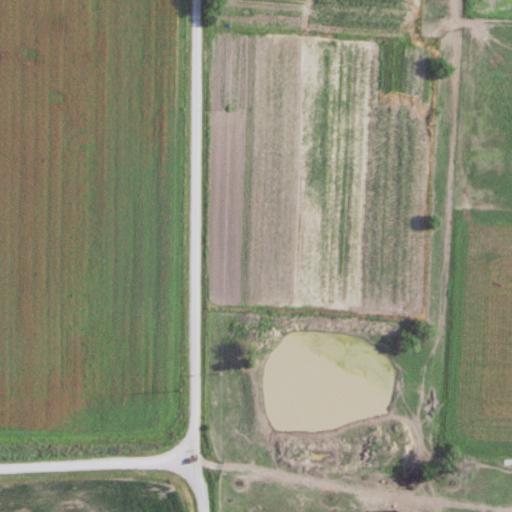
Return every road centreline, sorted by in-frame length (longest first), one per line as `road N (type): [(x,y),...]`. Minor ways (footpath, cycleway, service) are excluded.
road 1 (residential): [(199,462),(197,0)]
road 2 (residential): [(511,466),(199,462)]
road 3 (residential): [(199,462),(0,467)]
